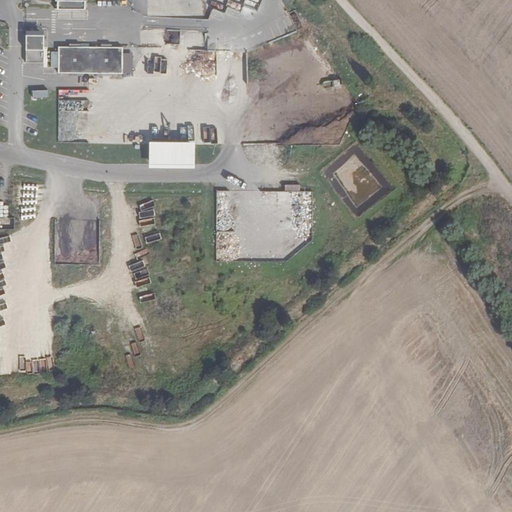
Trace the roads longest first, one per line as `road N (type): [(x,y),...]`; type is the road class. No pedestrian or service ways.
road 1 (track): [(477,154),(481,171),(464,207),(221,415),(167,430),(56,421),(0,434)]
road 2 (track): [(336,0),(511,193)]
